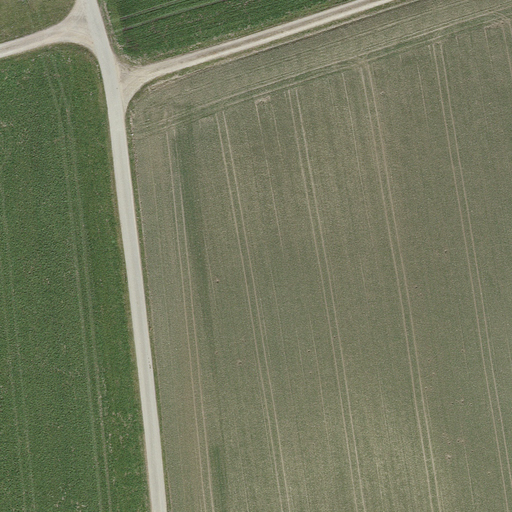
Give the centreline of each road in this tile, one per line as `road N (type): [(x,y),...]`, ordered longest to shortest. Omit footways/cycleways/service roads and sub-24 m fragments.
road 1 (unclassified): [(83,0),(111,81),(153,511)]
road 2 (track): [(361,0),(111,81)]
